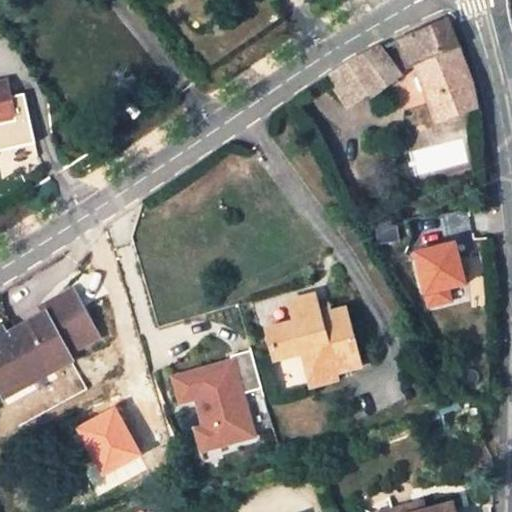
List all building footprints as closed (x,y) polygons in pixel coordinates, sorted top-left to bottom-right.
[(436,124),(476,109),(474,90),(446,20),(397,42),(409,70),(415,68),(436,124)] [(372,97),(398,76),(379,50),(359,59),(328,77),(346,107),(369,94),(372,97)] [(0,81),(0,124),(16,121),(10,97),(6,80),(0,81)] [(16,121),(28,119),(22,94),(10,97),(16,121)] [(417,247),(423,308),(455,305),(454,289),(467,288),(463,242),(417,247)] [(50,373),(69,362),(66,355),(97,338),(71,292),(40,309),(44,315),(6,337),(0,340),(0,390),(45,364),(50,373)] [(358,367),(344,310),(331,313),(320,316),(318,310),(313,295),(289,301),(294,323),(267,331),(275,360),(303,353),(311,387),(336,380),(335,374),(358,367)] [(329,307),(318,310),(320,316),(331,313),(329,307)] [(238,358),(170,374),(178,406),(196,401),(202,428),(194,430),(200,455),(259,440),(238,358)] [(488,408),(479,408),(479,423),(488,423),(488,408)]
